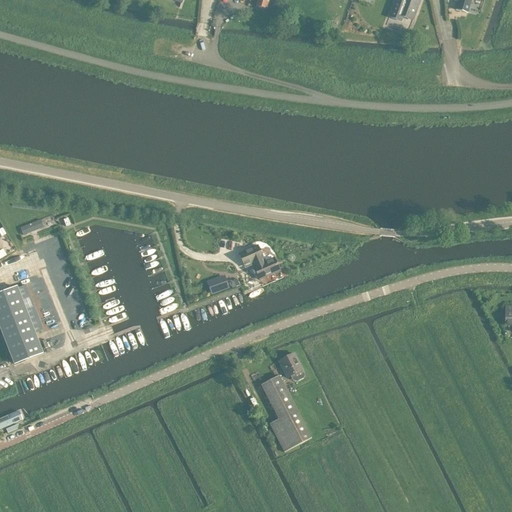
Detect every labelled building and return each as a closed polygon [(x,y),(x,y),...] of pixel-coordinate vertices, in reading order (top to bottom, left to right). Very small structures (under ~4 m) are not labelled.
[(257,0),(256,6),(267,10),(269,0),(257,0)] [(399,0),(395,0),(389,16),(402,21),(403,16),(413,20),(420,0),(402,0),(403,1),(399,0)] [(454,0),(459,1),(456,10),(468,13),(471,0),(454,0)] [(35,221),(38,229),(43,227),(40,219),(35,221)] [(29,232),(26,225),(20,227),(23,235),(29,232)] [(258,245),(240,253),(244,263),(250,261),(259,280),(280,271),(274,258),(265,261),(258,245)] [(225,277),(208,284),(211,293),(229,287),(225,277)] [(236,278),(230,281),(232,287),(239,285),(236,278)] [(17,287),(0,293),(0,327),(14,364),(43,353),(17,287)] [(294,353),(278,360),(287,378),(291,376),(294,380),(297,382),(304,378),(305,375),(302,370),(294,353)] [(285,452),(312,438),(279,375),(261,384),(279,419),(270,423),(285,452)] [(19,412),(0,420),(0,428),(22,419),(19,412)] [(18,425),(7,430),(8,433),(20,428),(18,425)]
